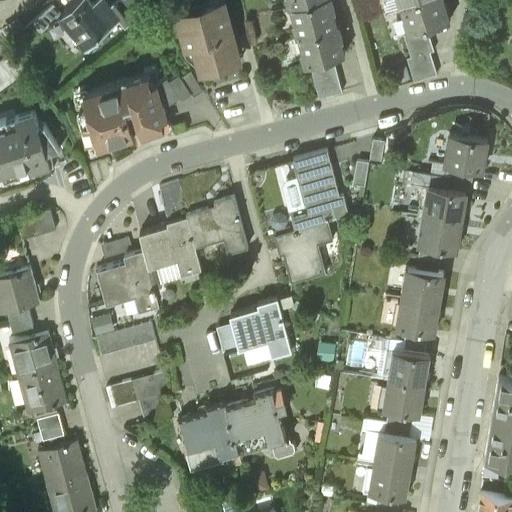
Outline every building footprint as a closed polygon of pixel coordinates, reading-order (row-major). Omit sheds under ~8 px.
[(96,0),(91,4),(87,0),(78,0),(59,17),(86,49),(123,19),(113,6),(111,4),(108,6),(103,0),(96,0)] [(122,0),(113,6),(123,19),(128,26),(142,17),(150,10),(144,0),(122,0)] [(222,0),(209,0),(202,2),(203,5),(181,11),(189,42),(198,39),(204,63),(237,54),(222,0)] [(331,0),(292,0),(291,1),(295,16),(293,17),(296,31),(298,30),(337,20),(331,0)] [(445,0),(407,0),(400,2),(404,15),(403,15),(407,29),(408,31),(428,25),(451,18),(445,0)] [(337,20),(298,30),(303,46),(301,47),(304,61),(310,60),(333,54),(345,50),(337,20)] [(428,25),(408,31),(407,29),(404,30),(408,42),(431,35),(428,25)] [(408,42),(407,42),(410,54),(431,47),(435,46),(431,35),(408,42)] [(410,54),(407,54),(411,66),(434,59),(431,47),(410,54)] [(13,52),(0,60),(0,89),(26,72),(13,52)] [(333,54),(310,60),(313,70),(336,64),(333,54)] [(434,59),(411,66),(415,78),(438,71),(434,59)] [(336,64),(313,70),(316,82),(339,76),(336,64)] [(204,90),(190,70),(182,76),(193,93),(195,96),(204,90)] [(179,72),(170,79),(181,96),(183,99),(193,93),(182,76),(179,72)] [(149,75),(84,93),(86,103),(81,104),(91,140),(96,138),(99,146),(135,136),(133,129),(141,127),(143,134),(172,126),(164,98),(167,96),(158,82),(152,84),(149,75)] [(170,79),(168,76),(158,82),(167,96),(168,97),(171,102),(181,96),(170,79)] [(339,76),(316,82),(319,94),(342,88),(339,76)] [(35,110),(8,118),(8,116),(0,118),(0,162),(4,178),(54,164),(50,150),(61,146),(45,121),(38,123),(35,110)] [(487,134),(450,127),(445,158),(452,159),(474,163),(482,164),(487,134)] [(385,138),(373,136),(370,157),(381,159),(385,138)] [(328,147),(293,156),(297,174),(332,165),(328,147)] [(82,152),(64,161),(78,188),(95,179),(82,152)] [(474,163),(452,159),(450,171),(472,175),(474,163)] [(297,174),(287,176),(284,181),(290,205),(295,225),(328,216),(348,211),(343,191),(339,192),(332,165),(297,174)] [(472,175),(450,171),(448,182),(467,185),(470,186),(472,175)] [(448,182),(429,179),(424,209),(461,215),(467,185),(448,182)] [(216,199),(186,207),(188,211),(195,241),(225,234),(229,249),(248,244),(234,191),(215,196),(216,199)] [(51,202),(40,205),(45,227),(56,224),(51,202)] [(40,205),(29,208),(34,229),(45,227),(40,205)] [(29,208),(18,211),(23,232),(34,229),(29,208)] [(461,215),(424,209),(419,239),(421,239),(442,243),(456,245),(461,215)] [(169,221),(140,228),(145,246),(149,262),(178,254),(182,270),(201,265),(195,241),(188,211),(168,217),(169,221)] [(295,225),(275,230),(280,249),(284,248),(292,277),(326,268),(318,239),(333,235),(328,216),(295,225)] [(442,243),(421,239),(419,251),(440,255),(442,243)] [(145,246),(125,251),(127,258),(98,265),(107,299),(135,291),(139,306),(159,300),(149,262),(145,246)] [(440,255),(419,251),(417,263),(438,267),(440,255)] [(31,261),(0,269),(0,301),(1,307),(6,305),(28,300),(40,296),(31,261)] [(417,263),(407,261),(402,291),(439,297),(444,268),(438,267),(417,263)] [(439,297),(402,291),(397,321),(406,322),(428,326),(434,327),(439,297)] [(277,295),(258,300),(259,304),(231,312),(233,319),(239,344),(268,337),(272,352),(291,347),(277,295)] [(28,300),(6,305),(9,317),(31,312),(28,300)] [(31,312),(9,317),(12,328),(34,323),(31,312)] [(151,315),(138,318),(144,341),(156,338),(151,315)] [(138,318),(127,321),(133,344),(144,341),(138,318)] [(239,344),(233,319),(217,323),(223,348),(239,344)] [(127,321),(117,324),(122,347),(133,344),(127,321)] [(428,326),(406,322),(404,334),(426,338),(428,326)] [(117,324),(106,327),(112,349),(122,347),(117,324)] [(106,327),(96,330),(102,352),(112,349),(106,327)] [(48,329),(9,339),(18,374),(57,364),(48,329)] [(426,338),(404,334),(402,346),(424,350),(426,338)] [(402,346),(393,344),(388,374),(425,380),(430,351),(424,350),(402,346)] [(57,364),(18,374),(27,410),(66,400),(57,364)] [(165,369),(152,373),(158,394),(160,393),(170,391),(165,369)] [(152,373),(142,376),(147,397),(158,394),(152,373)] [(425,380),(388,374),(383,403),(388,404),(414,409),(420,410),(425,380)] [(511,375),(500,374),(487,456),(509,459),(509,457),(511,457),(511,375)] [(142,376),(131,378),(136,400),(138,399),(147,397),(142,376)] [(131,378),(120,381),(125,402),(136,400),(131,378)] [(120,381),(111,384),(116,405),(125,402),(120,381)] [(273,385),(254,390),(255,394),(227,401),(236,435),(264,428),(268,443),(270,443),(272,454),(279,457),(294,453),(296,448),(294,440),(289,436),(289,434),(286,434),(273,385)] [(147,397),(138,399),(141,410),(163,404),(160,393),(158,394),(147,397)] [(226,397),(205,403),(206,406),(177,414),(186,448),(215,441),(218,456),(239,450),(236,435),(227,401),(226,397)] [(163,404),(141,410),(144,421),(166,415),(163,404)] [(414,409),(388,404),(386,416),(412,421),(414,409)] [(58,411),(36,418),(39,428),(61,422),(58,411)] [(412,421),(386,416),(384,428),(410,432),(412,421)] [(61,422),(39,428),(42,439),(65,433),(61,422)] [(384,428),(379,427),(374,457),(411,463),(416,433),(410,432),(384,428)] [(77,440),(39,450),(48,484),(86,474),(77,440)] [(509,459),(487,456),(484,473),(486,473),(509,473),(509,459)] [(411,463),(374,457),(369,487),(378,488),(400,492),(406,493),(411,463)] [(509,473),(486,473),(484,484),(508,489),(511,473),(509,473)] [(86,474),(48,484),(54,511),(88,511),(95,510),(86,474)] [(511,511),(511,490),(508,489),(484,484),(477,511),(511,511)] [(400,492),(378,488),(376,500),(398,504),(400,492)] [(396,511),(398,504),(376,500),(374,511),(377,511),(396,511)]
